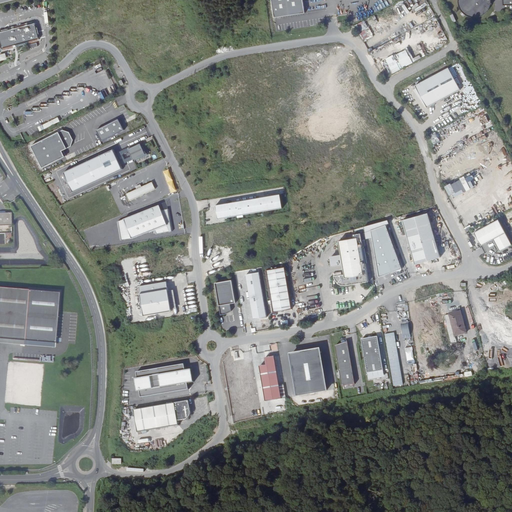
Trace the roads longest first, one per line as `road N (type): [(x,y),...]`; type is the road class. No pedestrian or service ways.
road 1 (tertiary): [(88,449),(101,402),(93,306),(0,153)]
road 2 (unclassified): [(151,92),(224,57),(333,39),(358,48),(381,86)]
road 3 (unclassified): [(224,340),(344,321),(426,280),(472,272)]
road 4 (unclassified): [(146,107),(192,199),(210,329)]
road 5 (unclassified): [(381,86),(425,143),(436,192),(472,272)]
road 6 (unclassified): [(0,97),(87,45),(114,48),(136,87)]
road 7 (unclassified): [(381,86),(456,45),(431,0)]
road 8 (unclassified): [(100,470),(165,473),(220,440)]
